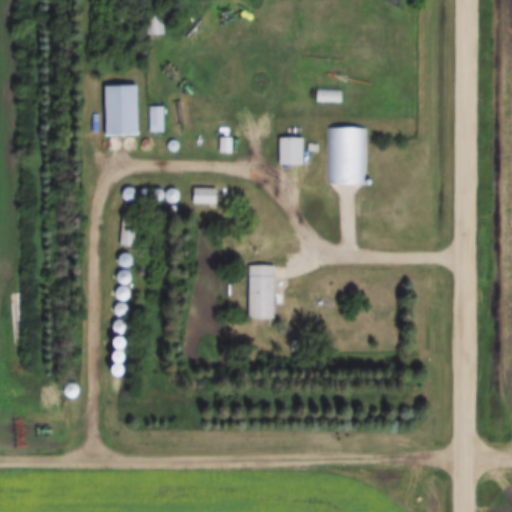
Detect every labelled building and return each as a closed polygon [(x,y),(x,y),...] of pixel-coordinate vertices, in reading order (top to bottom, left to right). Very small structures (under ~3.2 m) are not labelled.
[(141,134),(140,85),(108,86),(109,135),(141,134)] [(342,102),(342,93),(317,93),(317,102),(342,102)] [(165,133),(165,107),(150,107),(150,133),(165,133)] [(325,127),(325,184),(364,184),(364,127),(325,127)] [(232,152),(232,138),(218,138),(218,152),(232,152)] [(280,165),(305,165),(305,138),(280,138),(280,165)] [(193,204),(219,204),(219,188),(193,188),(193,204)] [(122,247),(136,247),(136,214),(122,214),(122,247)] [(251,321),(277,321),(277,266),(251,266),(251,321)]
